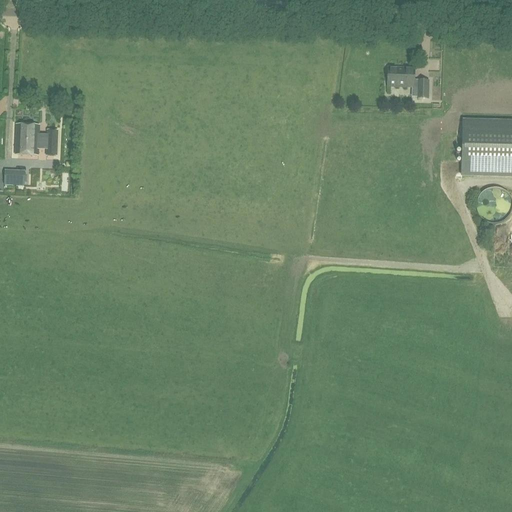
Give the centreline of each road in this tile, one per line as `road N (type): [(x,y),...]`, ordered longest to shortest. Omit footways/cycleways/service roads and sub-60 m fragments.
road 1 (tertiary): [(264,14),(17,5)]
road 2 (tertiary): [(511,21),(264,14)]
